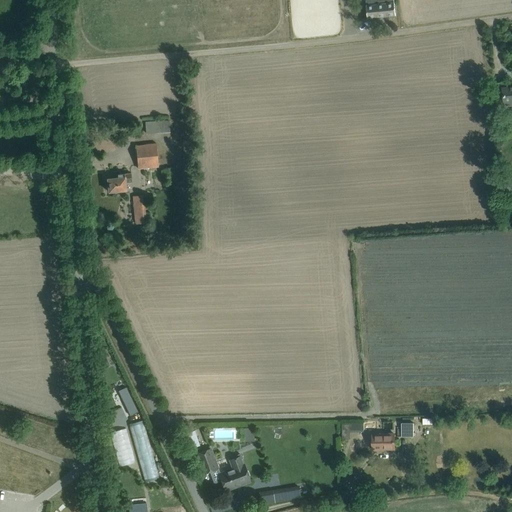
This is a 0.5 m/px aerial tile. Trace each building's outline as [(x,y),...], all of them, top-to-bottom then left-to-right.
[(366,0),(366,5),(368,18),(396,15),(394,2),(393,0),(366,0)] [(511,87),(503,89),(505,105),(511,103),(511,87)] [(169,120),(145,122),(146,133),(170,131),(169,120)] [(156,143),(135,145),(138,168),(158,166),(156,143)] [(107,178),(108,192),(126,190),(125,182),(131,181),(130,173),(117,174),(118,177),(107,178)] [(136,224),(146,223),(143,195),(133,196),(136,224)] [(126,387),(118,391),(130,416),(138,412),(126,387)] [(414,436),(414,423),(402,422),(402,436),(414,436)] [(342,423),(342,438),(349,438),(348,430),(364,429),(363,423),(342,423)] [(395,447),(395,436),(395,434),(376,434),(375,423),(368,423),(368,437),(373,437),(373,450),(383,449),(383,447),(395,447)] [(242,465),(241,460),(241,458),(240,455),(238,454),(236,455),(236,458),(230,460),(233,468),(220,473),(211,448),(196,454),(203,473),(210,470),(214,482),(221,479),(225,490),(236,486),(235,485),(240,483),(240,485),(250,481),(243,464),(242,465)] [(265,494),(263,477),(255,478),(257,495),(265,494)]
